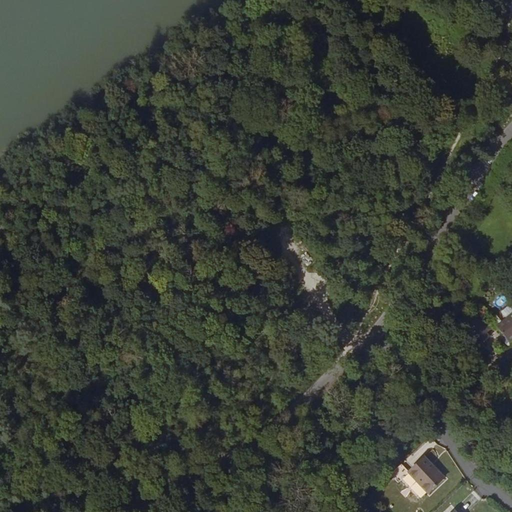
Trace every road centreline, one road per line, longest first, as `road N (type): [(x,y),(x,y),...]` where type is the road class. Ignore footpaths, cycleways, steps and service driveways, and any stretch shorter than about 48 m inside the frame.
road 1 (unclassified): [(102,511),(209,468),(379,323)]
road 2 (unclassified): [(379,323),(511,138)]
road 3 (residential): [(511,501),(471,473),(433,405)]
